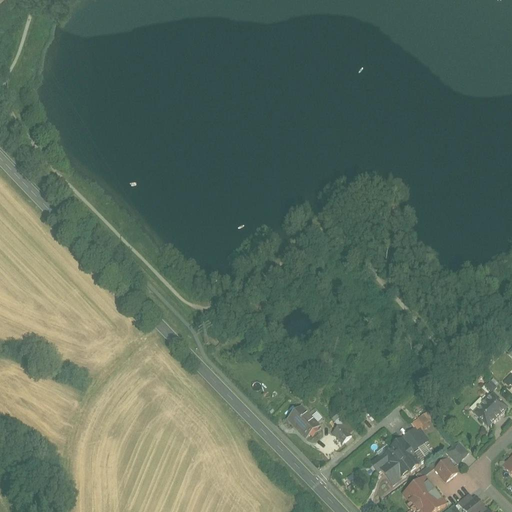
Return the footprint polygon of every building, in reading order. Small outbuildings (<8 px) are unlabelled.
[(492,393),(498,388),(491,381),(485,386),(492,393)] [(495,393),(474,413),(489,429),(510,409),(495,393)] [(307,440),(321,426),(303,407),(288,422),(307,440)] [(428,411),(416,417),(423,430),(435,424),(428,411)] [(340,446),(355,434),(338,413),(329,420),(336,428),(330,432),(340,446)] [(416,429),(402,440),(414,455),(428,444),(416,429)] [(421,467),(401,441),(371,464),(380,476),(383,473),(394,487),(421,467)] [(449,454),(459,465),(470,454),(461,444),(449,454)] [(436,470),(447,484),(459,474),(448,461),(436,470)] [(404,495),(417,511),(439,511),(448,505),(442,498),(432,486),(426,478),(404,495)] [(463,508),(475,500),(470,494),(459,503),(463,508)] [(484,511),(487,510),(477,498),(475,500),(463,508),(466,511),(484,511)]
